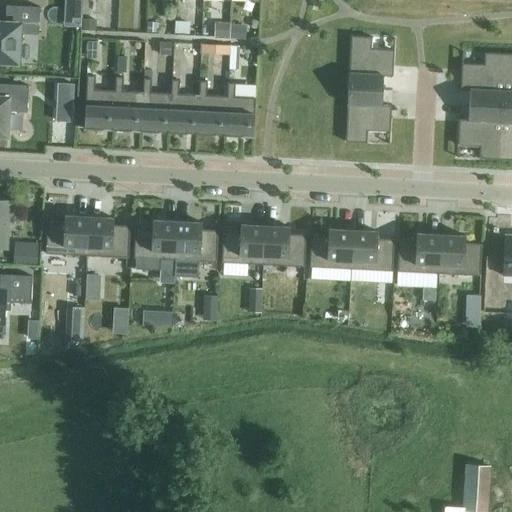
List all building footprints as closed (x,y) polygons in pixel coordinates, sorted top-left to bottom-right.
[(154,4),(152,24),(167,26),(169,6),(154,4)] [(6,5),(5,23),(0,22),(0,62),(18,63),(19,45),(21,45),(21,34),(38,35),(40,7),(6,5)] [(196,24),(196,11),(181,11),(181,24),(196,24)] [(372,37),(351,36),(348,89),(382,91),(383,76),(393,76),(394,50),(371,49),(371,38),(372,38),(372,37)] [(505,54),(484,53),(484,54),(485,54),(484,65),(461,64),(460,90),(470,90),(469,105),(502,107),(505,54)] [(511,53),(505,54),(502,107),(511,107),(511,53)] [(113,130),(115,90),(95,89),(95,75),(87,75),(84,129),(113,130)] [(141,131),(143,92),(123,91),(123,77),(115,77),(115,90),(113,130),(141,131)] [(169,133),(171,93),(151,92),(151,78),(143,78),(143,92),(141,131),(169,133)] [(197,134),(199,95),(179,94),(179,80),(171,79),(171,93),(169,133),(197,134)] [(197,134),(225,136),(227,96),(207,95),(207,81),(199,81),(199,95),(197,134)] [(227,96),(225,136),(253,137),(255,98),(235,97),(235,83),(227,82),(227,96)] [(0,136),(7,137),(8,112),(27,113),(29,85),(0,84),(0,136)] [(62,105),(73,106),(74,89),(62,89),(62,105)] [(382,91),(348,89),(345,142),(367,143),(367,141),(366,141),(367,130),(390,132),(391,106),(381,105),(382,91)] [(459,119),(457,145),(480,146),(480,157),(479,157),(479,158),(500,160),(502,107),(469,105),(468,119),(459,119)] [(500,160),(511,160),(511,107),(502,107),(500,160)] [(0,200),(0,248),(7,249),(10,201),(0,200)] [(87,256),(89,217),(64,216),(64,223),(47,222),(45,254),(87,256)] [(89,217),(87,256),(129,258),(130,226),(113,225),(114,218),(89,217)] [(135,226),(133,258),(136,258),(135,269),(160,270),(160,260),(175,260),(177,221),(152,220),(152,227),(135,226)] [(175,260),(174,277),(198,277),(198,262),(217,262),(218,230),(201,230),(202,223),(177,221),(175,260)] [(221,263),(221,273),(248,275),(248,264),(263,265),(265,226),(240,225),(240,232),(223,231),(221,263)] [(265,226),(263,265),(304,267),(306,235),(289,234),(290,227),(265,226)] [(351,269),(353,230),(328,229),(328,236),(311,235),(309,267),(351,269)] [(353,230),(351,269),(392,271),(394,239),(377,239),(378,231),(353,230)] [(439,274),(441,235),(416,233),(416,240),(399,240),(397,272),(439,274)] [(441,235),(439,274),(480,276),(482,244),(465,243),(465,236),(441,235)] [(511,235),(504,235),(502,276),(511,276),(511,235)] [(0,331),(3,332),(4,310),(10,310),(11,302),(31,303),(32,276),(0,274),(0,331)] [(479,324),(480,296),(466,295),(465,324),(479,324)] [(73,328),(73,314),(61,314),(61,337),(88,336),(88,328),(73,328)] [(486,511),(490,466),(466,464),(463,506),(446,505),(445,511),(486,511)]
